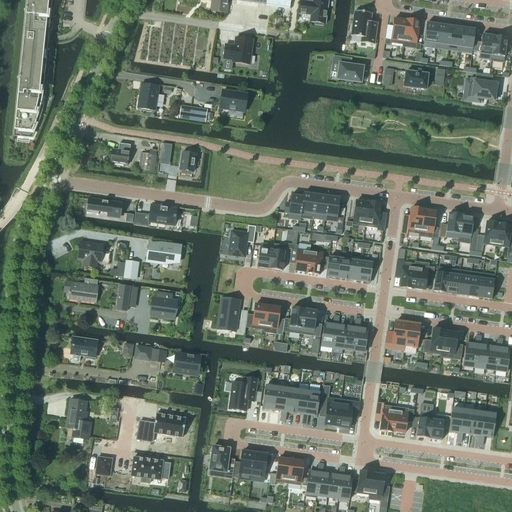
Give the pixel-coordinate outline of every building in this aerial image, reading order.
[(26,0),(13,137),(32,139),(33,135),(34,133),(36,129),(39,122),(41,116),(43,109),(44,102),(45,95),(51,41),(54,0),(26,0)] [(211,0),(210,12),(227,14),(229,0),(211,0)] [(312,3),(300,2),(298,14),(310,16),(309,23),(315,23),(315,26),(323,27),(323,25),(325,25),(328,2),(312,0),(312,3)] [(354,12),(351,37),(361,38),(360,44),(374,46),(377,26),(377,25),(377,24),(376,24),(371,23),(370,23),(371,14),(354,12)] [(394,20),(391,41),(385,40),(384,45),(390,46),(391,44),(402,45),(402,48),(406,21),(406,22),(394,20)] [(416,44),(419,23),(406,21),(402,48),(415,50),(419,51),(420,45),(416,44)] [(424,43),(423,46),(435,48),(438,26),(426,24),(423,43),(424,43)] [(438,26),(435,48),(447,50),(450,27),(438,26)] [(450,27),(447,50),(459,51),(463,29),(450,27)] [(463,29),(459,51),(472,53),(472,52),(472,50),(473,42),(475,31),(463,29)] [(472,50),(472,52),(479,53),(479,54),(479,58),(490,60),(490,62),(491,62),(494,37),(482,36),(481,43),(473,42),(472,50)] [(494,37),(491,62),(503,64),(504,58),(507,39),(494,37)] [(225,45),(223,60),(224,60),(223,70),(231,71),(232,63),(249,66),(252,41),(235,39),(234,47),(225,45)] [(333,57),(332,65),(339,66),(338,74),(337,81),(345,82),(344,84),(352,85),(353,83),(360,84),(363,68),(350,66),(351,59),(333,57)] [(385,70),(383,86),(390,87),(392,71),(385,70)] [(436,70),(435,78),(443,79),(444,71),(436,70)] [(428,77),(405,74),(403,89),(425,92),(428,77)] [(492,77),(476,74),(475,79),(470,79),(469,81),(466,81),(463,101),(472,102),(473,98),(494,101),(494,99),(496,99),(497,92),(495,92),(496,85),(491,85),(492,77)] [(140,84),(137,109),(155,112),(155,110),(156,104),(158,87),(140,84)] [(220,109),(243,113),(246,95),(223,92),(220,109)] [(181,107),(179,120),(205,123),(207,110),(181,107)] [(112,150),(110,164),(111,164),(126,166),(127,166),(129,152),(129,149),(130,146),(118,144),(118,148),(118,151),(112,150)] [(161,144),(160,155),(170,156),(171,146),(161,144)] [(140,154),(138,169),(153,171),(155,156),(156,152),(150,151),(150,156),(140,154)] [(182,153),(179,171),(193,173),(195,155),(182,153)] [(302,197),(291,196),(289,205),(285,204),(285,207),(284,214),(288,215),(287,218),(300,220),(303,194),(302,197)] [(300,220),(300,219),(312,220),(315,196),(303,194),(300,220)] [(315,196),(312,220),(313,218),(324,220),(327,197),(315,196)] [(327,197),(324,220),(336,221),(337,218),(340,199),(327,197)] [(88,200),(86,214),(98,215),(98,213),(108,214),(107,217),(119,218),(121,205),(88,200)] [(353,223),(352,226),(365,227),(368,203),(367,203),(367,204),(356,202),(352,223),(353,223)] [(368,203),(365,227),(377,229),(377,231),(383,232),(384,225),(378,224),(379,213),(381,205),(368,203)] [(150,216),(149,222),(174,226),(175,219),(175,217),(176,210),(167,209),(160,208),(151,207),(150,213),(149,215),(150,216)] [(401,229),(400,235),(401,235),(407,236),(407,233),(410,234),(417,235),(419,235),(418,237),(419,237),(423,211),(411,209),(409,217),(408,230),(402,229),(401,229)] [(423,211),(419,237),(432,239),(432,234),(439,235),(440,229),(433,228),(435,213),(424,211),(423,211)] [(439,235),(439,238),(445,239),(445,238),(446,237),(457,238),(457,240),(457,243),(461,216),(449,214),(447,226),(440,225),(440,229),(439,235)] [(126,215),(125,222),(132,223),(133,216),(126,215)] [(461,216),(457,243),(470,245),(471,237),(473,218),(461,216)] [(486,223),(483,245),(495,247),(498,225),(486,223)] [(498,225),(495,247),(508,249),(511,227),(498,225)] [(231,232),(228,256),(244,258),(246,243),(252,244),(253,244),(255,228),(248,227),(247,234),(231,232)] [(102,246),(79,243),(77,260),(83,261),(82,267),(96,269),(97,263),(100,263),(102,246)] [(151,245),(149,245),(148,254),(147,254),(146,262),(153,263),(162,264),(162,261),(166,262),(171,263),(171,262),(175,263),(178,263),(179,255),(180,248),(180,247),(160,244),(160,246),(151,245)] [(295,265),(294,272),(306,273),(306,274),(307,274),(310,252),(309,252),(310,246),(298,244),(298,246),(297,250),(297,251),(295,265)] [(259,249),(257,268),(269,270),(273,245),(272,245),(272,246),(272,248),(260,246),(259,249)] [(273,245),(269,270),(282,272),(284,253),(285,249),(285,247),(273,245)] [(310,252),(307,274),(319,276),(322,254),(310,252)] [(326,277),(337,279),(340,255),(339,260),(328,258),(326,277)] [(348,280),(351,257),(340,255),(337,279),(348,280)] [(348,280),(358,282),(361,261),(360,263),(351,262),(351,257),(348,280)] [(372,262),(361,261),(358,282),(369,283),(372,262)] [(397,261),(395,269),(396,269),(402,270),(399,288),(412,290),(416,263),(415,263),(415,265),(403,264),(403,262),(397,261)] [(416,263),(412,290),(413,290),(413,289),(424,291),(428,265),(416,263)] [(436,273),(433,292),(438,293),(445,294),(448,272),(436,270),(436,273)] [(448,272),(445,294),(451,295),(456,296),(459,273),(448,272)] [(459,273),(456,296),(463,296),(467,297),(471,275),(462,274),(459,273)] [(471,275),(467,297),(475,298),(476,298),(479,299),(482,276),(471,275)] [(482,276),(479,299),(491,300),(494,282),(494,278),(482,276)] [(95,287),(95,281),(83,279),(82,285),(64,283),(62,293),(67,293),(67,294),(68,294),(67,300),(94,303),(96,287),(95,287)] [(119,287),(116,310),(126,312),(129,288),(119,287)] [(151,311),(150,316),(158,317),(158,318),(162,319),(162,318),(166,318),(166,320),(171,320),(172,319),(174,319),(176,303),(171,302),(171,301),(172,295),(155,293),(154,298),(154,300),(152,299),(152,304),(151,311)] [(218,322),(224,323),(223,331),(229,332),(235,333),(237,320),(235,320),(238,302),(229,301),(221,300),(220,306),(221,306),(218,322)] [(247,315),(245,328),(263,330),(263,333),(264,333),(267,307),(255,305),(253,316),(247,315)] [(267,307),(264,333),(276,335),(276,332),(282,332),(284,320),(278,320),(280,308),(267,307)] [(284,320),(282,332),(289,333),(301,335),(304,310),(292,308),(290,320),(284,319),(284,320)] [(304,310),(301,335),(313,337),(320,338),(321,325),(315,325),(317,312),(304,310)] [(387,333),(384,349),(385,349),(391,350),(403,351),(407,324),(395,323),(393,334),(387,333)] [(403,351),(403,354),(416,355),(420,326),(407,324),(403,351)] [(332,349),(335,326),(332,326),(324,325),(320,347),(332,349)] [(346,328),(337,327),(335,326),(332,349),(342,350),(346,328)] [(342,350),(353,352),(356,329),(354,329),(346,328),(342,350)] [(359,330),(356,329),(353,352),(364,353),(368,331),(359,330)] [(424,341),(422,353),(432,355),(441,356),(441,358),(445,332),(432,330),(431,342),(424,341)] [(445,332),(441,358),(460,361),(462,346),(456,345),(457,334),(445,332)] [(70,355),(72,355),(71,361),(72,363),(78,364),(80,363),(81,357),(93,358),(96,342),(72,339),(70,355)] [(124,349),(122,357),(131,358),(132,346),(124,345),(124,349)] [(466,345),(462,367),(474,368),(477,346),(474,346),(466,345)] [(477,346),(474,368),(484,370),(488,348),(479,347),(477,346)] [(143,348),(141,361),(149,362),(151,349),(143,348)] [(488,348),(484,370),(495,371),(498,349),(496,349),(488,348)] [(498,349),(495,371),(506,373),(510,351),(501,349),(498,349)] [(160,363),(161,351),(153,350),(151,362),(160,363)] [(200,358),(175,355),(173,372),(190,374),(190,376),(195,377),(195,375),(197,375),(200,358)] [(232,383),(228,410),(246,412),(247,402),(248,402),(253,403),(254,403),(257,380),(244,378),(243,385),(232,383)] [(298,387),(294,414),(302,415),(302,420),(307,420),(307,416),(305,416),(308,391),(309,385),(299,384),(299,387),(298,387)] [(276,386),(273,411),(281,412),(280,417),(285,417),(286,413),(284,413),(287,386),(287,385),(286,388),(276,386)] [(308,391),(305,416),(307,416),(316,417),(320,392),(319,392),(320,386),(310,385),(309,391),(308,391)] [(265,387),(262,410),(273,411),(276,386),(275,389),(265,387)] [(287,386),(284,413),(286,413),(294,414),(298,387),(287,386)] [(322,396),(319,414),(326,415),(325,419),(324,426),(337,428),(340,401),(328,400),(328,397),(322,396)] [(66,429),(72,430),(71,438),(87,440),(90,424),(85,424),(87,413),(84,413),(86,403),(70,401),(69,409),(66,429)] [(340,401),(337,428),(349,430),(351,419),(357,420),(359,404),(340,401)] [(377,404),(375,417),(381,418),(381,423),(379,431),(392,433),(395,409),(383,407),(383,405),(377,404)] [(413,418),(412,424),(418,425),(416,438),(429,440),(432,415),(433,407),(421,405),(420,413),(419,419),(413,418)] [(395,409),(392,433),(393,433),(393,432),(404,434),(406,423),(412,424),(414,411),(395,409)] [(451,410),(448,432),(457,433),(456,438),(461,439),(462,434),(459,434),(462,411),(451,410)] [(462,411),(459,434),(462,434),(470,435),(473,413),(462,411)] [(473,413),(470,435),(479,436),(478,441),(483,442),(483,437),(481,437),(484,415),(473,413)] [(139,422),(136,441),(152,443),(153,434),(182,438),(185,419),(156,415),(154,424),(139,422)] [(432,415),(429,440),(441,441),(443,429),(449,429),(450,417),(444,417),(444,419),(432,417),(432,416),(432,415)] [(484,415),(481,437),(483,437),(492,438),(495,416),(484,415)] [(212,447),(209,471),(225,473),(224,479),(232,480),(232,479),(234,465),(227,464),(229,450),(212,447)] [(234,465),(232,479),(238,479),(250,481),(254,454),(242,453),(240,464),(234,463),(234,465)] [(254,454),(250,481),(263,483),(267,456),(254,454)] [(97,458),(95,475),(109,477),(112,460),(97,458)] [(133,458),(131,477),(141,479),(140,483),(149,484),(150,480),(160,481),(160,480),(162,463),(163,462),(133,458)] [(270,474),(269,485),(275,486),(275,483),(287,485),(291,461),(278,459),(276,475),(270,474)] [(287,485),(287,489),(299,491),(300,486),(306,487),(307,479),(301,478),(303,462),(291,461),(287,485)] [(306,487),(304,497),(316,499),(319,474),(322,475),(322,470),(317,469),(317,474),(308,473),(307,479),(306,487)] [(330,476),(327,498),(338,499),(341,477),(343,477),(344,473),(339,472),(338,477),(330,476)] [(356,494),(368,496),(368,500),(372,474),(359,472),(358,480),(356,494)] [(319,474),(316,499),(317,497),(327,498),(330,476),(322,475),(319,474)] [(372,474),(368,500),(387,503),(389,488),(383,487),(384,476),(372,474),(373,474),(372,474)] [(341,477),(338,499),(349,501),(350,493),(352,479),(343,477),(341,477)]
